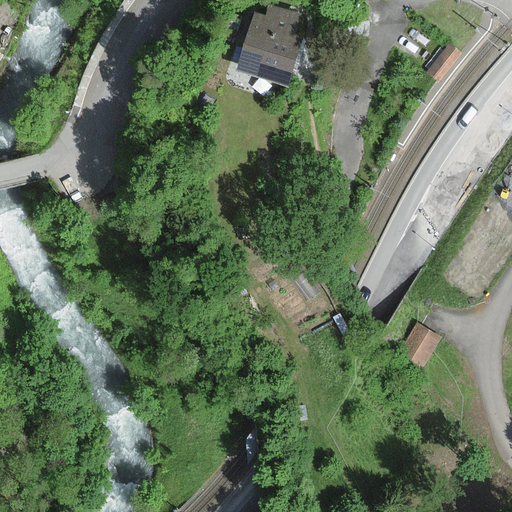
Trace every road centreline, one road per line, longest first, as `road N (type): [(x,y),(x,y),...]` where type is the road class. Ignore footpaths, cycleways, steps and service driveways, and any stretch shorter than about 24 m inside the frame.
road 1 (secondary): [(511,84),(300,430),(238,511)]
road 2 (residential): [(0,176),(79,156),(110,69),(153,0)]
